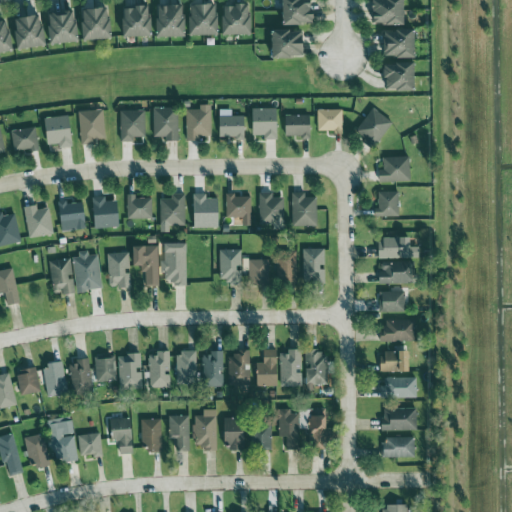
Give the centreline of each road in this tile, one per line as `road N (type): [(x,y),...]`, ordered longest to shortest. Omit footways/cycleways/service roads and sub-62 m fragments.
road 1 (residential): [(344,173),(321,160),(176,162),(0,181)]
road 2 (residential): [(346,316),(118,318),(0,340)]
road 3 (residential): [(8,511),(146,484),(347,480)]
road 4 (residential): [(344,173),(347,511)]
